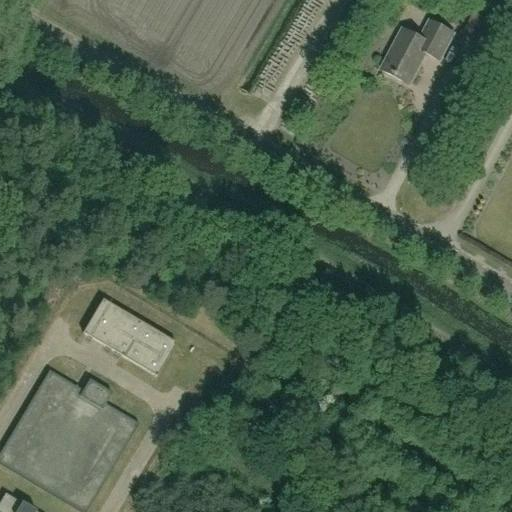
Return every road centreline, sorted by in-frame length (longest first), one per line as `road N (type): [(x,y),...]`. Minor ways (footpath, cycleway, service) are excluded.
road 1 (unclassified): [(511,297),(0,10)]
road 2 (track): [(511,376),(177,180),(0,90)]
